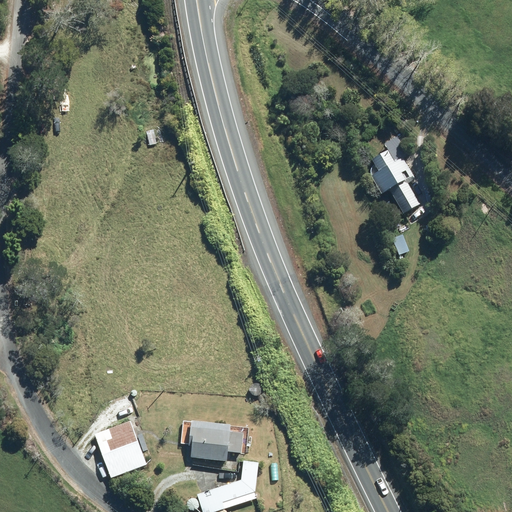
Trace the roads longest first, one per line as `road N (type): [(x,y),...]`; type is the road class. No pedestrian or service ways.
road 1 (trunk): [(198,0),(248,201),(389,511)]
road 2 (unclassified): [(511,179),(310,0)]
road 3 (unclassified): [(0,288),(18,371),(43,425),(123,511)]
road 4 (unclassified): [(23,0),(0,253)]
